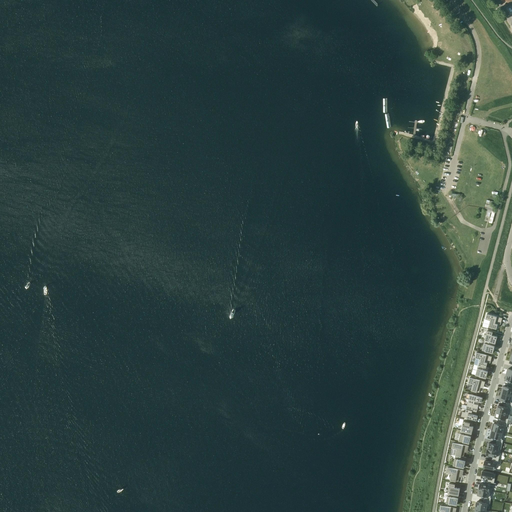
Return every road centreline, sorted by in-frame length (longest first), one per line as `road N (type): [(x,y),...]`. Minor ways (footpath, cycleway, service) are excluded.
road 1 (residential): [(465,511),(511,321)]
road 2 (unclassified): [(505,129),(509,166),(494,226),(462,222),(446,192)]
road 3 (unclassified): [(465,119),(479,53),(451,0)]
